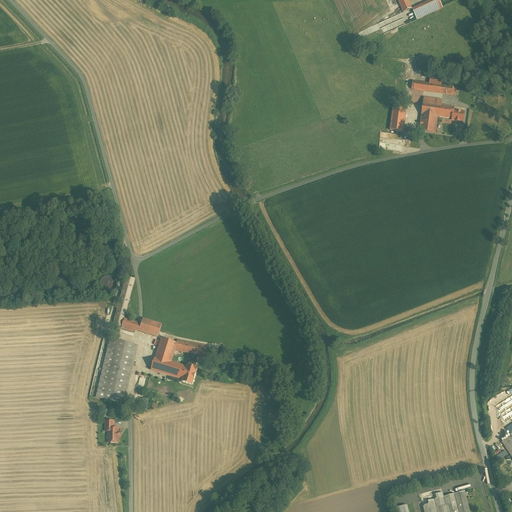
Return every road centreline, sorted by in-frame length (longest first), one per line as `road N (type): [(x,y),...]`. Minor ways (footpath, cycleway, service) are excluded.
road 1 (unclassified): [(511,139),(312,176),(127,256),(79,89),(3,0)]
road 2 (tertiary): [(511,193),(471,384),(499,511)]
